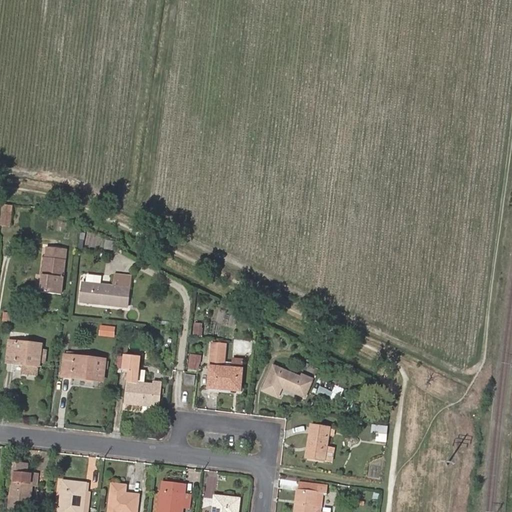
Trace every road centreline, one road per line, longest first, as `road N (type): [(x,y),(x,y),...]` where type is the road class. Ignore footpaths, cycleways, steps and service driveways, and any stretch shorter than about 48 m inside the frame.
road 1 (residential): [(184,452),(0,431)]
road 2 (residential): [(274,463),(279,428),(189,419),(184,452)]
